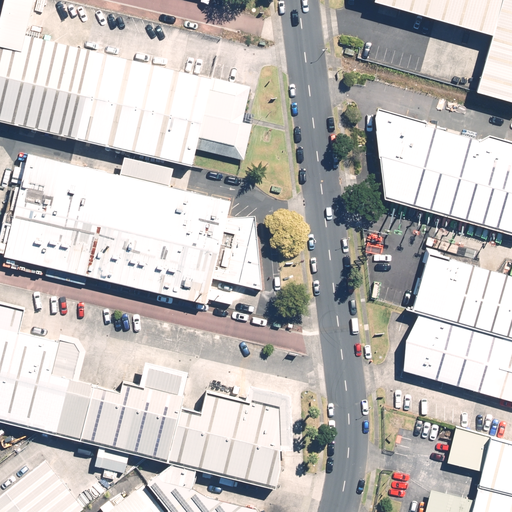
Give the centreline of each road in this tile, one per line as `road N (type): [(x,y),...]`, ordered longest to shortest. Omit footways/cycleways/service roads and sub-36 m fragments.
road 1 (tertiary): [(296,0),(347,393),(338,511)]
road 2 (unknown): [(322,210),(258,203),(261,289),(268,308),(334,314)]
road 3 (unknown): [(248,49),(186,54),(111,42),(76,34),(68,14)]
road 4 (unknown): [(248,49),(219,20),(134,0)]
